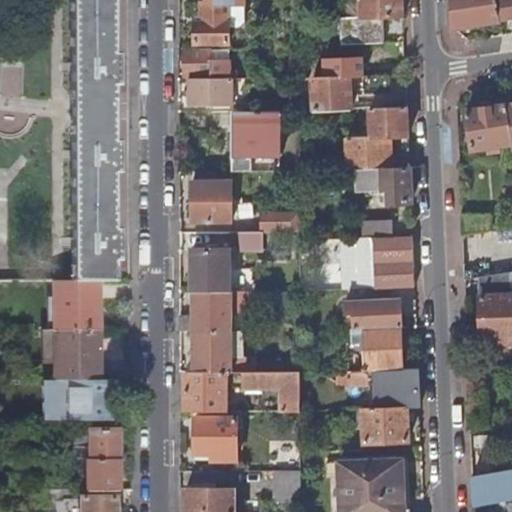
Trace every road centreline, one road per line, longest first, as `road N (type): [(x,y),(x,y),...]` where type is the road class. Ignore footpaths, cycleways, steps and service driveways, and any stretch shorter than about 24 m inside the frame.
road 1 (residential): [(161,511),(157,0)]
road 2 (residential): [(428,73),(449,511)]
